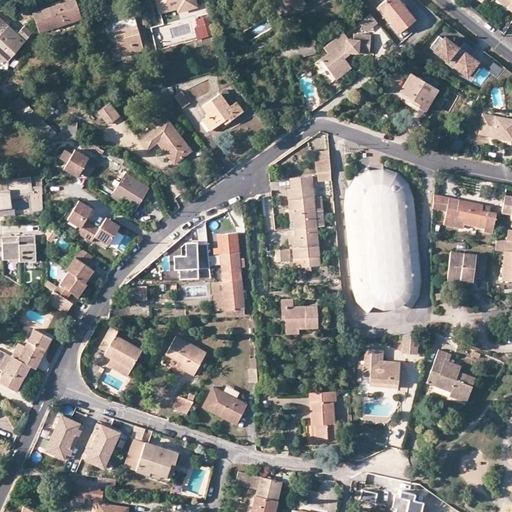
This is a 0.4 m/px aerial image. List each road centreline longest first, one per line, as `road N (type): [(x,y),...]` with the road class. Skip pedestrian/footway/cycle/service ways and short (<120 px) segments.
road 1 (residential): [(54,387),(113,283),(140,255),(308,131),(327,126),(511,176)]
road 2 (residential): [(389,461),(361,470),(273,459),(54,387)]
road 3 (residential): [(0,502),(54,387)]
